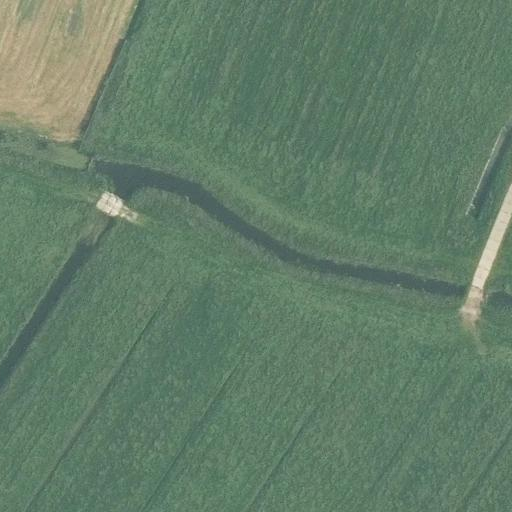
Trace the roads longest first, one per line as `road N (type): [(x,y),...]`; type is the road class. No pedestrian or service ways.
road 1 (track): [(511,344),(316,295),(125,216)]
road 2 (track): [(468,336),(511,203)]
road 3 (track): [(0,172),(93,197),(125,216)]
